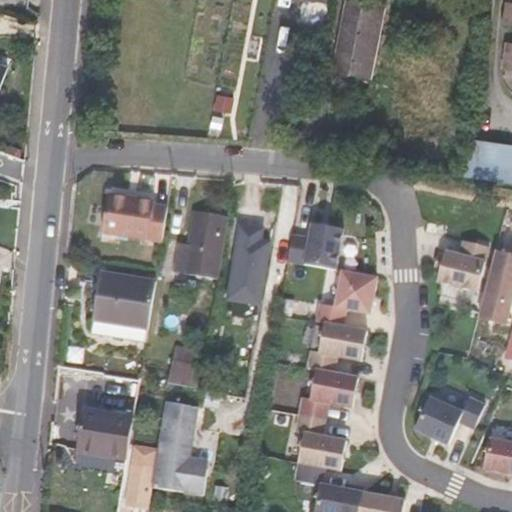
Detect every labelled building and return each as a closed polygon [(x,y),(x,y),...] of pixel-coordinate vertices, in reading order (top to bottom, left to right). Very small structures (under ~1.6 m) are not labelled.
[(385,4),(366,0),(347,0),(334,71),(371,79),(385,4)] [(511,3),(491,0),(487,0),(484,19),(511,23),(511,3)] [(500,65),(504,41),(489,39),(485,63),(500,65)] [(511,42),(504,41),(500,65),(495,92),(511,94),(511,42)] [(218,87),(208,137),(219,140),(229,89),(218,87)] [(324,153),(331,154),(334,135),(327,134),(324,153)] [(334,135),(331,154),(361,159),(363,139),(334,135)] [(511,147),(470,142),(464,175),(511,182),(511,147)] [(163,241),(168,207),(155,205),(155,201),(110,194),(103,233),(163,243),(163,241)] [(217,279),(228,216),(195,210),(190,245),(179,243),(175,272),(217,279)] [(293,235),(289,260),(338,270),(346,229),(314,223),(311,238),(293,235)] [(175,272),(179,243),(163,241),(163,243),(158,269),(175,272)] [(446,252),(439,282),(479,292),(490,248),(464,241),(461,255),(446,252)] [(511,305),(511,256),(497,253),(481,318),(507,324),(511,305)] [(379,278),(344,271),(338,307),(322,304),(319,322),(327,323),(344,327),(347,310),(372,314),(379,278)] [(93,321),(148,330),(156,281),(102,272),(93,321)] [(369,331),(344,327),(327,323),(322,352),(313,351),(310,369),(318,370),(336,374),(339,357),(363,361),(369,331)] [(174,359),(203,365),(205,350),(177,345),(174,359)] [(169,383),(199,389),(203,365),(174,359),(169,383)] [(360,378),(336,374),(318,370),(313,400),(296,397),(293,414),(327,420),(331,404),(355,408),(360,378)] [(464,412),(431,397),(416,430),(450,445),(460,422),(475,429),(486,405),(471,398),(464,412)] [(217,410),(168,403),(154,490),(184,495),(192,446),(211,449),(217,410)] [(102,457),(127,460),(134,417),(84,409),(77,452),(102,456),(102,457)] [(327,420),(293,414),(290,431),(298,432),(293,463),(327,469),(343,472),(349,441),(324,437),(327,420)] [(511,442),(491,439),(485,469),(511,473),(511,442)] [(130,471),(152,473),(155,446),(133,444),(130,471)] [(327,469),(293,463),(290,479),(314,484),(309,511),(361,511),(365,493),(324,485),(327,469)] [(404,511),(406,501),(365,493),(361,511),(404,511)]
